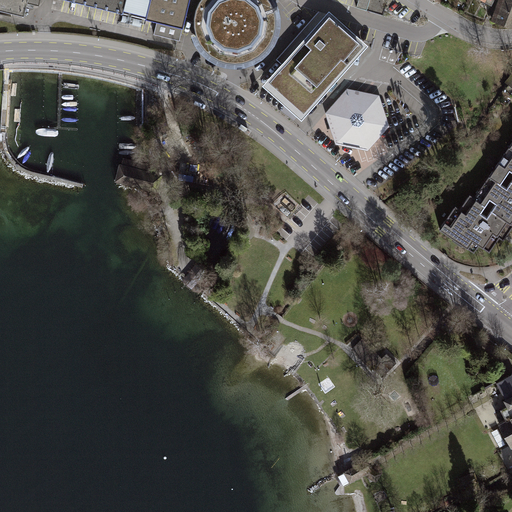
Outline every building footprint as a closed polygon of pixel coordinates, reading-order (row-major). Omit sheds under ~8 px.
[(38,6),(39,0),(0,0),(0,11),(23,17),(27,4),(38,6)] [(65,0),(124,14),(127,0),(65,0)] [(188,16),(191,0),(152,0),(148,20),(157,22),(154,36),(179,42),(183,28),(185,29),(188,16)] [(197,0),(191,13),(190,28),(193,42),(200,55),(208,62),(217,68),(227,71),(238,71),(252,68),(264,61),(274,51),(280,38),(281,24),(279,10),(273,0),(197,0)] [(388,0),(359,0),(357,8),(384,16),(388,0)] [(511,0),(500,0),(494,20),(511,25),(511,0)] [(369,47),(331,13),(284,66),(270,81),(265,88),(303,121),(369,47)] [(142,21),(123,16),(121,22),(141,27),(142,21)] [(378,96),(348,90),(328,114),(336,143),(367,150),(388,126),(378,96)] [(511,183),(511,140),(511,141),(492,170),(511,183)] [(119,164),(115,182),(143,190),(145,181),(147,171),(149,165),(123,158),(121,165),(119,164)] [(511,183),(492,170),(472,198),(511,226),(511,183)] [(162,175),(147,171),(145,181),(160,185),(162,175)] [(160,185),(145,181),(143,190),(158,194),(160,185)] [(493,255),(511,227),(511,226),(472,198),(467,195),(447,223),(493,255)] [(197,264),(182,283),(191,290),(205,270),(197,264)] [(356,344),(352,348),(363,359),(372,368),(382,359),(361,338),(356,344)] [(511,375),(511,374),(497,383),(509,404),(493,413),(511,445),(511,444),(511,375)] [(344,472),(350,481),(363,473),(375,481),(380,474),(361,462),(344,472)]
